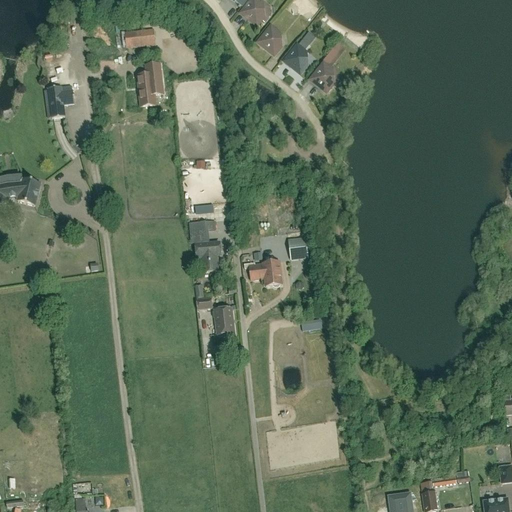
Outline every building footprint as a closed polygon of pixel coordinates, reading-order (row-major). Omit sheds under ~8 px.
[(254,1),(242,15),(257,26),(264,17),(263,8),(254,1)] [(271,30),(260,44),(274,56),(281,46),(280,38),(271,30)] [(133,50),(155,47),(154,31),(125,34),(126,48),(133,48),(133,50)] [(332,66),(347,50),(339,43),(324,59),(332,66)] [(297,49),(286,63),(300,74),(307,65),(306,56),(297,49)] [(144,67),(145,76),(137,77),(141,108),(155,106),(154,97),(164,96),(161,65),(144,67)] [(323,67),(312,81),(326,93),(334,84),(333,75),(323,67)] [(61,89),(48,90),(52,120),(65,118),(63,106),(74,105),(73,93),(62,94),(61,89)] [(35,208),(40,185),(23,181),(22,185),(0,188),(0,207),(8,203),(7,200),(19,198),(18,203),(35,208)] [(197,241),(197,246),(196,246),(197,259),(202,258),(203,274),(218,273),(216,257),(221,257),(220,244),(210,245),(208,226),(206,226),(206,223),(196,224),(196,227),(195,227),(192,227),(193,241),(197,241)] [(308,260),(306,240),(288,242),(290,263),(308,260)] [(253,263),(264,261),(263,253),(252,255),(253,263)] [(281,286),(279,263),(263,265),(263,266),(255,267),(254,265),(244,266),(244,271),(249,270),(250,282),(265,281),(266,288),(273,288),(274,290),(279,289),(280,287),(281,286)] [(197,303),(198,311),(212,310),(211,301),(197,303)] [(234,335),(231,310),(214,312),(214,313),(213,315),(213,319),(215,320),(217,337),(234,335)] [(504,398),(504,405),(503,405),(505,418),(511,417),(511,403),(511,404),(510,397),(504,398)] [(431,482),(432,487),(456,482),(455,477),(431,482)] [(424,511),(437,511),(434,494),(433,495),(431,484),(420,486),(424,511)] [(411,511),(410,497),(390,500),(391,511),(411,511)] [(484,511),(508,511),(507,501),(484,503),(484,511)]
